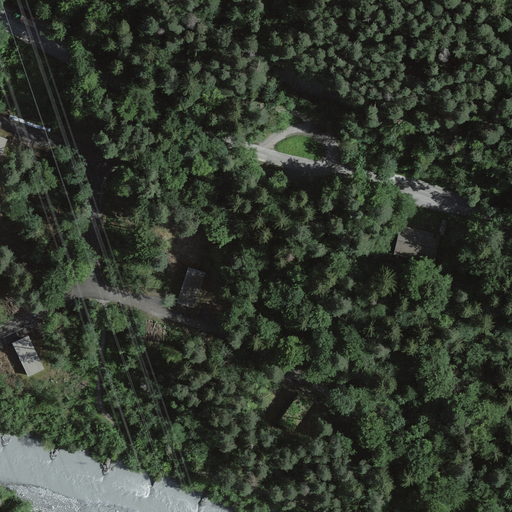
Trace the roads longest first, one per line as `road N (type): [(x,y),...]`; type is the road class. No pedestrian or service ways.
road 1 (track): [(97,156),(92,234),(100,296),(187,319),(277,363),(431,465),(511,503)]
road 2 (residential): [(0,23),(247,149),(446,194),(511,234)]
road 3 (track): [(107,300),(98,404),(125,440),(323,511)]
road 4 (track): [(317,167),(288,175),(159,156),(97,156),(0,120)]
road 5 (track): [(106,0),(223,96),(307,115),(317,133)]
